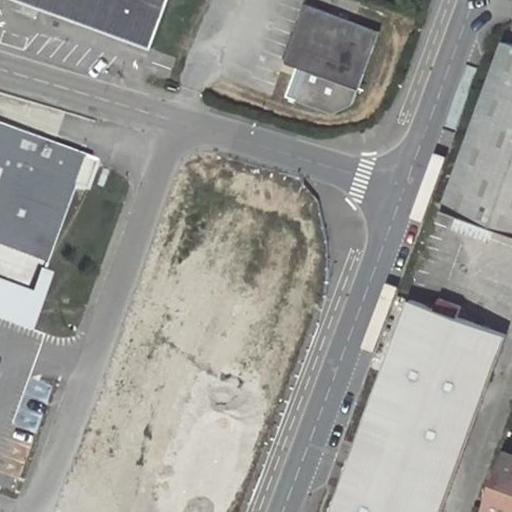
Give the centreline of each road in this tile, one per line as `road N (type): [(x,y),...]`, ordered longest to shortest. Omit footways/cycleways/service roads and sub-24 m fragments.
road 1 (unclassified): [(402,191),(0,69)]
road 2 (unclassified): [(283,511),(402,191)]
road 3 (unclassified): [(402,191),(472,0)]
